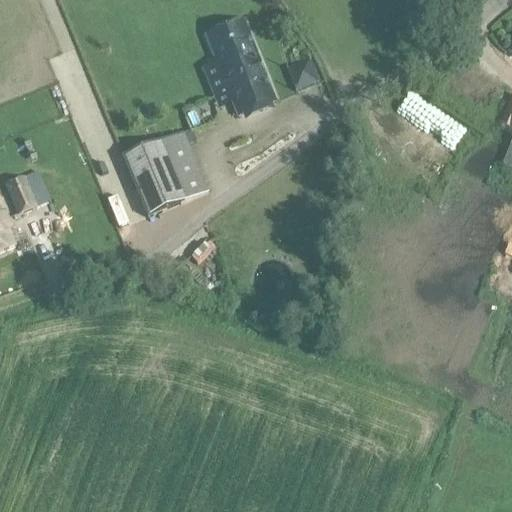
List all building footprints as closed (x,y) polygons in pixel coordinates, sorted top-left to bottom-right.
[(252,53),(241,25),(206,39),(237,118),(275,103),(255,51),(252,53)] [(310,61),(287,71),(296,94),(319,85),(310,61)] [(511,132),(511,98),(499,127),(511,132)] [(209,195),(184,134),(125,159),(150,219),(209,195)] [(24,179),(8,186),(22,217),(37,210),(24,179)] [(0,255),(16,249),(0,211),(0,255)] [(485,212),(477,229),(486,233),(495,216),(485,212)]
